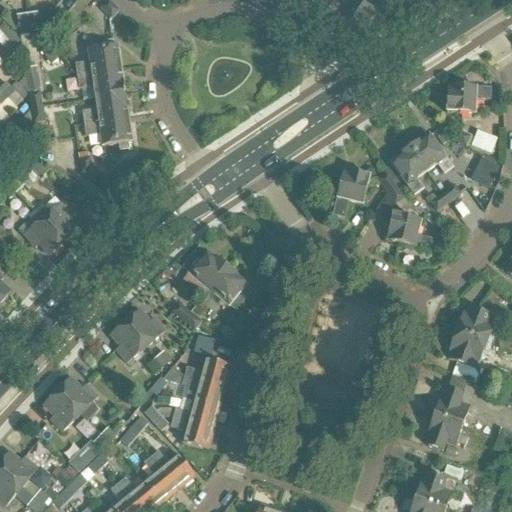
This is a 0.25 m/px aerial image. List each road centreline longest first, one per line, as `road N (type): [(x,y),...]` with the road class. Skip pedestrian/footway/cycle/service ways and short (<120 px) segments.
road 1 (tertiary): [(215,186),(99,279),(0,387)]
road 2 (residential): [(206,511),(236,470),(300,248)]
road 3 (residential): [(421,301),(410,359),(357,511)]
road 4 (tertiary): [(473,14),(328,109)]
road 5 (residential): [(168,37),(156,87),(161,110),(215,186)]
road 6 (residential): [(511,193),(477,264),(421,301)]
road 7 (residential): [(300,248),(331,251),(421,301)]
road 8 (residential): [(279,30),(235,11),(194,18),(168,37)]
